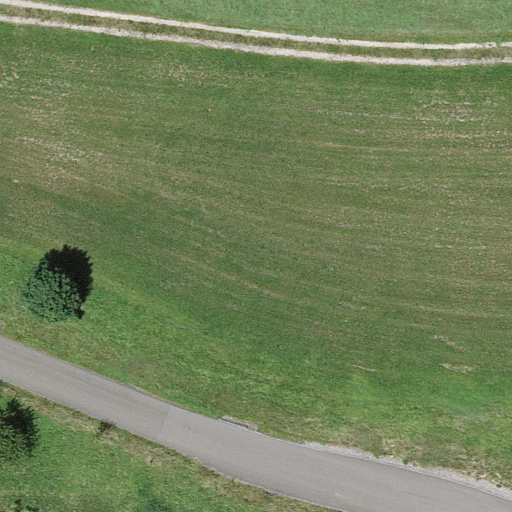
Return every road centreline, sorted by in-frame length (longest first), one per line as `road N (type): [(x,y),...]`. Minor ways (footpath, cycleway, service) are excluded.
road 1 (track): [(0,12),(341,56),(511,53)]
road 2 (unclassified): [(458,511),(327,486),(0,355)]
